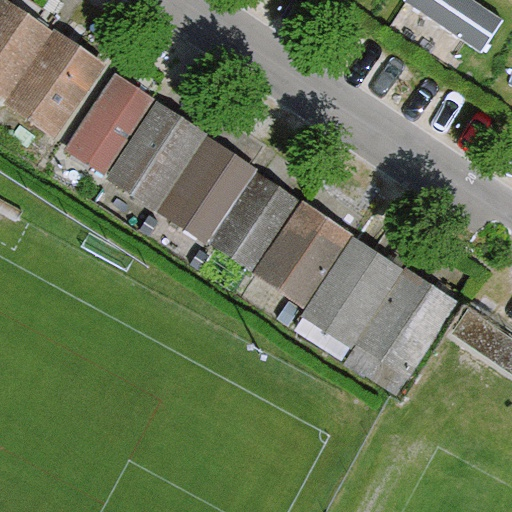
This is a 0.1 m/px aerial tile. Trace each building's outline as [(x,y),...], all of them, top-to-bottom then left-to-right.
[(70,32),(21,0),(7,0),(0,11),(0,92),(21,106),(70,32)] [(496,0),(412,0),(488,44),(510,8),(496,0)] [(122,67),(70,32),(21,106),(73,141),(118,72),(122,67)] [(154,96),(118,72),(73,141),(68,147),(104,171),(154,96)] [(207,131),(154,96),(104,171),(157,206),(207,131)] [(259,166),(207,131),(157,206),(209,241),(259,166)] [(306,197),(259,166),(209,241),(256,271),(306,197)] [(357,230),(306,197),(256,271),(307,305),(357,230)] [(307,305),(360,341),(410,266),(357,230),(307,305)] [(410,373),(459,299),(410,266),(360,341),(410,373)]
